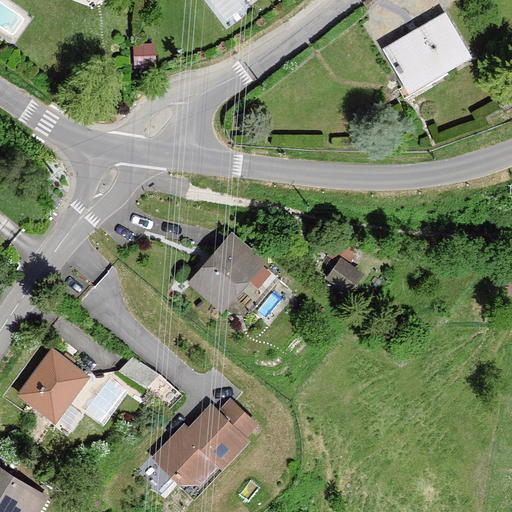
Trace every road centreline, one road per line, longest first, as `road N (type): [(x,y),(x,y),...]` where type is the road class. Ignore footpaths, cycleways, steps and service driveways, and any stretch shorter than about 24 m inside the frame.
road 1 (track): [(117,170),(278,209),(415,230),(511,234)]
road 2 (tertiary): [(135,152),(389,176),(511,150)]
road 3 (unclassified): [(342,0),(195,99),(135,152)]
road 4 (unclassified): [(0,333),(74,223),(135,152)]
road 5 (tertiary): [(135,152),(68,133),(0,94)]
